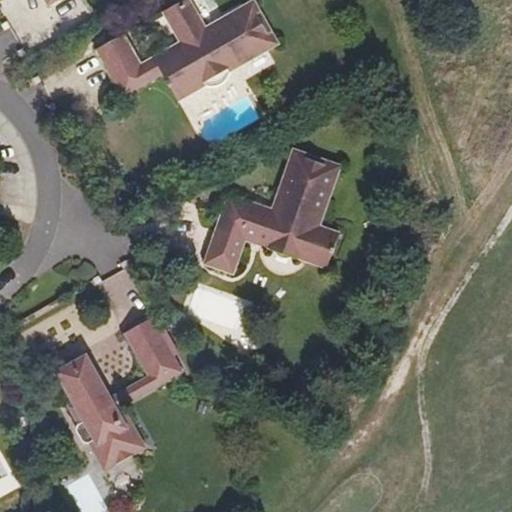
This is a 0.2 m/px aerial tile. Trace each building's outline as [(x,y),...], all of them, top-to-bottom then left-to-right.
[(164,76),(179,102),(207,86),(206,83),(228,70),(230,73),(245,64),(244,61),(266,48),(268,51),(280,44),(255,1),(243,8),(245,10),(226,21),(225,18),(206,29),(189,0),(185,0),(164,13),(181,43),(186,52),(159,68),(164,76)] [(245,10),(243,8),(225,18),(226,21),(245,10)] [(97,50),(124,98),(151,83),(141,66),(124,35),(97,50)] [(141,66),(151,83),(164,76),(159,68),(186,52),(181,43),(141,66)] [(245,64),(268,51),(266,48),(244,61),(245,64)] [(207,86),(230,73),(228,70),(206,83),(207,86)] [(281,219),(232,202),(227,215),(222,213),(204,264),(233,274),(245,241),(327,270),(339,234),(320,227),(329,201),(326,200),(333,179),(336,180),(341,167),(294,150),(289,163),(292,164),(283,188),(281,187),(275,203),(286,207),(281,219)] [(289,163),(281,187),(283,188),(292,164),(289,163)] [(333,179),(326,200),(329,201),(336,180),(333,179)] [(228,195),(222,213),(227,215),(232,202),(281,219),(286,207),(275,203),(272,210),(228,195)] [(105,277),(109,300),(134,296),(131,273),(105,277)] [(125,334),(149,377),(155,388),(182,373),(152,319),(125,334)] [(86,356),(74,363),(77,368),(90,361),(86,356)] [(74,363),(56,373),(73,404),(68,407),(78,425),(78,426),(76,430),(84,443),(88,444),(89,443),(102,467),(113,460),(116,465),(134,455),(132,450),(143,444),(122,406),(117,409),(111,399),(90,361),(77,368),(74,363)] [(117,409),(122,406),(155,388),(149,377),(111,399),(117,409)] [(145,448),(143,444),(132,450),(134,455),(145,448)] [(113,460),(102,467),(104,471),(116,465),(113,460)]
